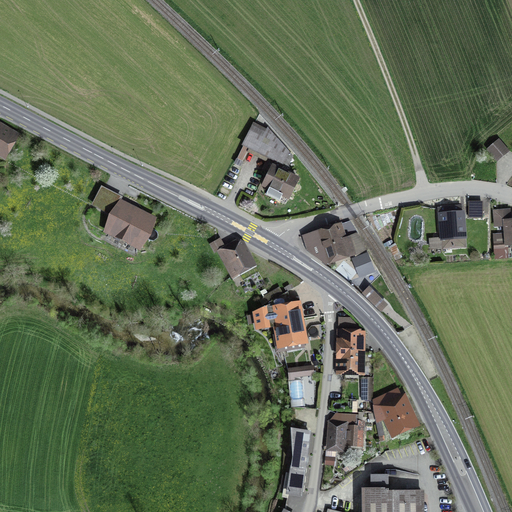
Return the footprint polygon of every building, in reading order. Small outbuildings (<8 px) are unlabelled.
[(0,154),(1,155),(14,133),(0,124),(0,154)] [(292,156),(268,128),(264,138),(257,151),(269,157),(265,164),(273,167),(279,170),(282,164),(287,166),(292,156)] [(244,144),(257,151),(264,138),(250,132),(244,144)] [(508,151),(499,139),(487,149),(497,161),(508,151)] [(263,186),(288,197),(297,179),(279,170),(273,167),(263,186)] [(112,212),(118,200),(103,192),(96,204),(112,212)] [(482,201),(469,201),(469,213),(482,213),(482,201)] [(439,216),(442,216),(444,247),(464,246),(461,207),(438,208),(439,216)] [(111,230),(138,244),(149,221),(122,208),(111,230)] [(342,230),(340,224),(302,236),(307,250),(321,262),(354,251),(350,240),(342,242),(338,232),(342,230)] [(235,240),(218,250),(230,275),(251,264),(239,242),(235,240)] [(374,271),(368,257),(359,261),(365,275),(374,271)] [(264,296),(268,303),(283,294),(279,287),(264,296)] [(370,288),(364,294),(380,310),(386,304),(370,288)] [(283,294),(268,303),(269,306),(254,312),(257,326),(272,324),(277,351),(305,347),(296,297),(288,299),(286,292),(283,294)] [(342,331),(341,359),(351,359),(351,351),(360,351),(364,351),(365,332),(342,331)] [(351,359),(341,359),(337,359),(337,371),(360,371),(360,351),(351,351),(351,359)] [(371,399),(371,378),(361,378),(361,399),(371,399)] [(397,389),(372,400),(375,419),(380,417),(381,420),(387,417),(394,431),(412,423),(397,389)] [(345,445),(347,425),(347,422),(332,421),(330,448),(345,449),(345,445)] [(364,426),(347,425),(345,445),(362,446),(364,426)] [(309,432),(292,430),(293,457),(288,493),(301,495),(309,432)] [(421,511),(421,490),(389,490),(388,475),(371,475),(371,491),(365,491),(365,511),(421,511)]
